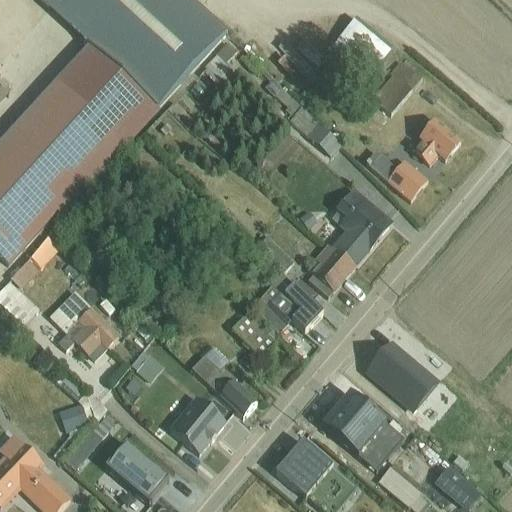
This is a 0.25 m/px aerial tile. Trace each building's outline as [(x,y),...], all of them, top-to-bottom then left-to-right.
[(33,0),(88,51),(157,113),(227,37),(186,0),(33,0)] [(356,22),(330,53),(367,84),(393,53),(356,22)] [(228,47),(205,70),(207,72),(205,75),(217,87),(215,90),(221,96),(236,79),(230,74),(231,72),(227,67),(237,57),(228,47)] [(157,113),(88,51),(0,147),(0,263),(8,271),(57,217),(63,222),(160,116),(157,113)] [(246,56),(239,62),(270,91),(269,93),(287,111),(286,115),(292,122),(290,126),(307,140),(306,142),(332,163),(341,152),(246,56)] [(383,93),(373,105),(392,122),(413,97),(411,96),(422,84),(402,66),(391,79),(392,80),(382,92),(383,93)] [(0,91),(0,108),(9,100),(0,91)] [(421,147),(414,156),(430,170),(438,160),(445,166),(461,148),(435,126),(418,145),(421,147)] [(403,166),(386,187),(411,207),(429,186),(403,166)] [(331,252),(356,273),(394,228),(354,195),(336,216),(337,216),(331,223),(345,237),(331,252)] [(309,215),(300,222),(308,234),(318,226),(309,215)] [(255,250),(283,278),(295,266),(267,239),(255,250)] [(356,273),(331,252),(328,250),(307,275),(313,280),(307,286),(328,303),(333,297),(335,298),(356,273)] [(29,264),(11,285),(22,295),(40,275),(29,264)] [(323,318),(283,278),(253,313),(270,330),(279,339),(292,325),(305,337),(323,318)] [(10,287),(0,297),(0,309),(24,331),(39,315),(10,287)] [(75,297),(48,323),(66,340),(58,349),(66,357),(74,348),(94,368),(120,342),(75,297)] [(273,344),(264,336),(239,311),(224,327),(262,363),(277,347),(273,344)] [(139,326),(131,334),(145,348),(153,339),(139,326)] [(264,336),(273,344),(279,339),(270,330),(264,336)] [(392,346),(364,378),(412,419),(440,387),(392,346)] [(142,355),(128,372),(150,389),(164,372),(142,355)] [(204,361),(191,374),(242,424),(258,408),(235,387),(236,385),(223,372),(226,369),(218,363),(212,369),(204,361)] [(93,436),(99,429),(97,428),(108,414),(89,396),(87,398),(65,377),(56,386),(81,411),(68,415),(75,436),(68,438),(69,441),(54,460),(63,468),(64,467),(91,435),(93,436)] [(374,422),(375,420),(349,398),(334,416),(349,429),(363,413),(374,422)] [(203,410),(223,426),(230,416),(212,399),(203,410)] [(223,426),(203,410),(194,403),(167,435),(199,460),(210,447),(211,448),(216,442),(215,441),(226,428),(223,426)] [(349,429),(334,416),(321,431),(376,478),(404,445),(375,420),(374,422),(363,413),(349,429)] [(91,435),(64,467),(76,477),(103,444),(102,444),(115,429),(106,421),(99,429),(93,436),(91,435)] [(0,457),(4,462),(0,465),(0,511),(4,511),(21,496),(37,511),(64,511),(72,504),(40,476),(45,471),(13,441),(0,454),(0,457)] [(125,447),(105,473),(148,509),(169,484),(125,447)] [(287,465),(275,479),(315,511),(342,511),(357,496),(303,447),(300,450),(302,451),(289,466),(287,465)] [(423,461),(438,475),(446,467),(430,452),(423,461)] [(390,472),(378,487),(407,511),(424,511),(428,508),(419,500),(421,499),(390,472)] [(449,473),(435,490),(461,511),(471,511),(482,500),(449,473)]
